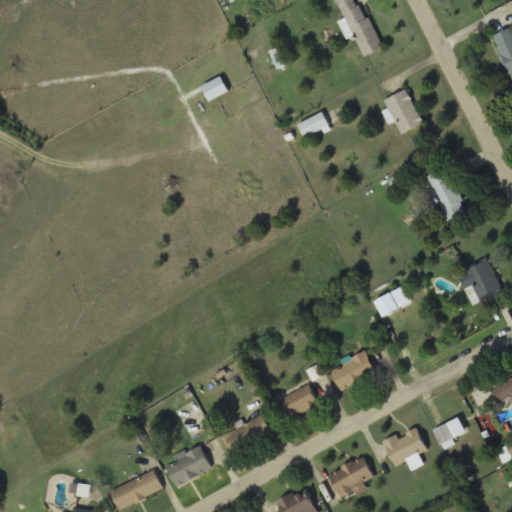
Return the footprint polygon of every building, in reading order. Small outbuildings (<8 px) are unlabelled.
[(338,0),(365,57),(382,49),(359,0),(338,0)] [(511,29),(494,36),(511,82),(511,29)] [(230,92),(222,77),(202,88),(210,103),(230,92)] [(403,135),(424,124),(407,91),(385,102),(403,135)] [(315,136),(330,128),(323,113),(308,121),(315,136)] [(428,177),(446,223),(466,214),(448,169),(428,177)] [(503,291),(488,260),(458,275),(465,290),(473,286),(481,302),(503,291)] [(378,375),(369,353),(329,369),(338,391),(378,375)] [(511,377),(492,386),(499,403),(511,397),(511,377)] [(285,394),(290,416),(320,409),(315,387),(285,394)] [(226,433),(234,452),(274,434),(266,415),(226,433)] [(444,446),(469,434),(460,417),(435,430),(444,446)] [(385,443),(397,466),(429,449),(417,426),(385,443)] [(504,463),(511,459),(511,442),(497,449),(504,463)] [(176,457),(178,461),(169,465),(178,485),(213,469),(202,445),(176,457)] [(368,487),(365,481),(375,476),(365,457),(330,474),(343,500),(368,487)] [(121,509),(165,490),(156,471),(112,490),(121,509)] [(318,511),(308,488),(278,501),(283,511),(318,511)]
